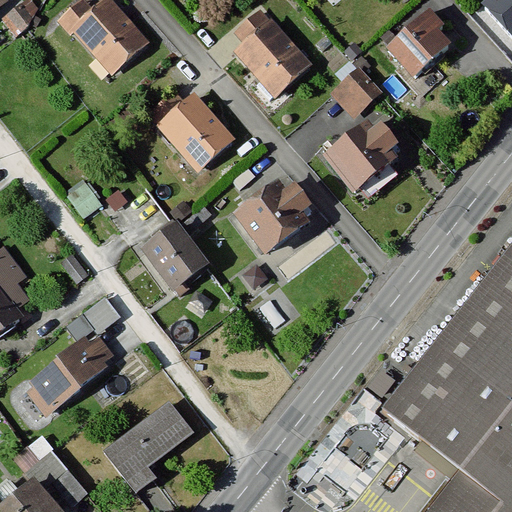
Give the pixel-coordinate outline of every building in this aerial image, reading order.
[(30,0),(21,0),(5,17),(17,29),(38,7),(30,0)] [(82,0),(80,0),(56,20),(106,77),(148,41),(112,0),(100,0),(90,9),(82,0)] [(511,0),(504,0),(486,17),(511,45),(511,0)] [(426,7),(383,47),(413,78),(449,44),(435,30),(442,23),(426,7)] [(242,43),(231,53),(273,101),(311,67),(259,8),(232,31),(242,43)] [(356,66),(337,83),(361,109),(380,92),(356,66)] [(191,92),(156,122),(195,169),(231,139),(191,92)] [(366,118),(322,158),(354,193),(389,162),(383,155),(397,142),(379,123),(374,127),(366,118)] [(279,185),(236,220),(268,259),(321,217),(297,188),(287,195),(279,185)] [(175,220),(139,249),(173,292),(209,263),(175,220)] [(423,511),(511,511),(511,239),(375,414),(453,474),(423,511)] [(0,349),(28,328),(19,316),(33,305),(22,290),(29,280),(6,250),(0,255),(0,349)] [(91,342),(25,393),(48,423),(111,373),(109,370),(118,363),(102,343),(96,348),(91,342)] [(173,404),(106,455),(143,503),(165,485),(158,475),(202,442),(173,404)] [(63,511),(42,487),(11,511),(63,511)]
